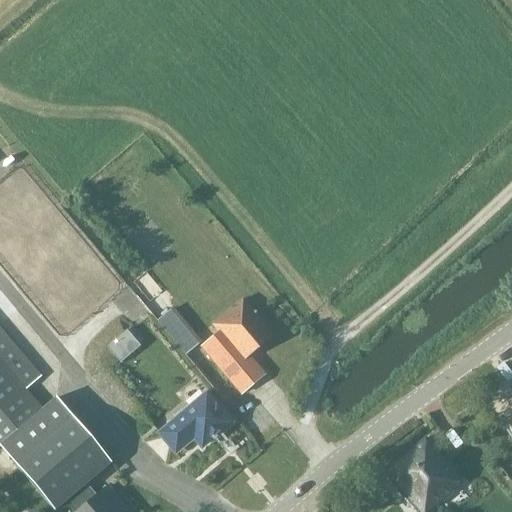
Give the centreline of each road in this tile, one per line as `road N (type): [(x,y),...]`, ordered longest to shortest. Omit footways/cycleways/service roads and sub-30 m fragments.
road 1 (track): [(327,469),(300,426),(333,347),(511,189)]
road 2 (tertiary): [(277,511),(511,330)]
